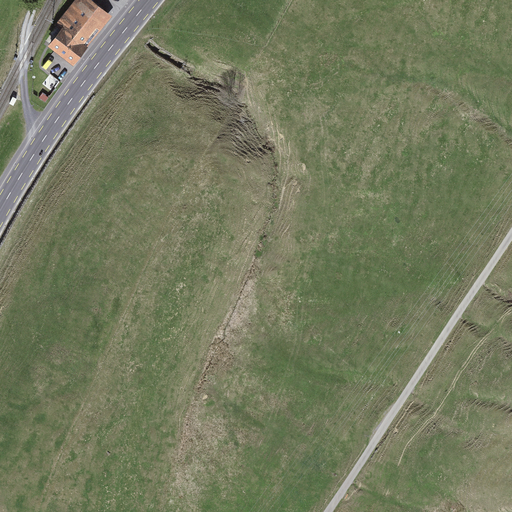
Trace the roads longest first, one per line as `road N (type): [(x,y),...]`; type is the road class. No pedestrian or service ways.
road 1 (track): [(303,511),(511,211)]
road 2 (primary): [(0,211),(48,131),(149,0)]
road 3 (track): [(48,131),(32,120),(24,89),(25,31),(36,0)]
